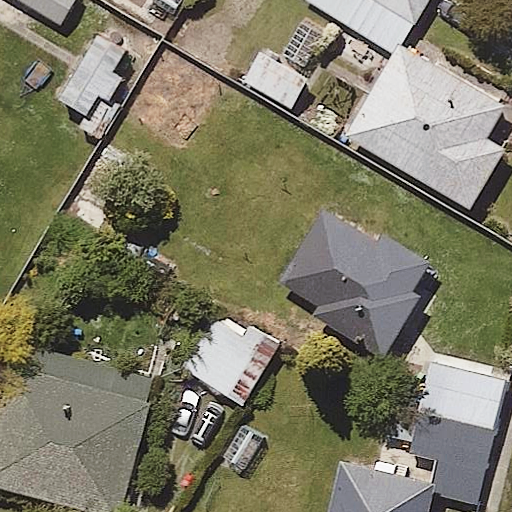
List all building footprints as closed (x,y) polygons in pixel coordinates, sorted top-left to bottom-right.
[(83,0),(15,0),(66,29),(83,0)] [(292,0),(355,39),(378,0),(292,0)] [(363,30),(314,121),(451,195),(479,143),(464,135),(486,95),(363,30)] [(117,73),(130,55),(104,36),(56,101),(86,123),(98,106),(108,114),(131,83),(117,73)] [(260,47),(239,80),(290,112),(311,79),(260,47)] [(175,183),(109,136),(62,200),(127,248),(175,183)] [(285,200),(250,265),(296,290),(290,300),(356,335),(403,247),(335,211),(327,222),(285,200)] [(210,317),(180,363),(231,396),(261,350),(210,317)] [(0,326),(0,478),(99,501),(130,357),(0,326)] [(404,444),(398,481),(451,491),(476,358),(394,343),(377,435),(404,444)] [(395,462),(307,450),(294,511),(408,511),(412,491),(392,488),(395,462)]
